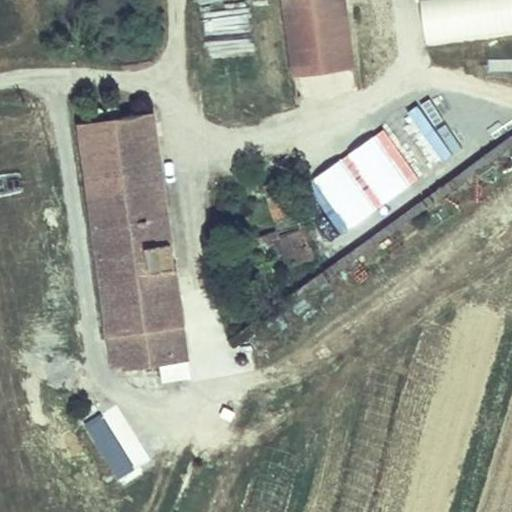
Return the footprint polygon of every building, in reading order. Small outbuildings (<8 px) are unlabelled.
[(288,0),(302,100),(360,93),(346,0),(288,0)] [(511,0),(420,0),(426,45),(511,34),(511,0)] [(205,29),(250,28),(250,10),(205,11),(205,29)] [(251,32),(207,41),(212,69),(257,60),(251,32)] [(190,352),(153,109),(82,120),(118,364),(190,352)] [(290,175),(266,183),(272,199),(296,191),(290,175)] [(323,241),(349,233),(340,205),(314,214),(323,241)] [(281,223),(260,229),(262,237),(276,233),(285,261),(316,251),(307,222),(283,229),(281,223)] [(511,355),(502,385),(511,388),(511,355)] [(372,404),(408,413),(417,381),(381,371),(372,404)] [(119,481),(137,469),(99,410),(80,422),(119,481)] [(387,491),(392,459),(355,454),(350,486),(387,491)] [(462,511),(498,511),(510,466),(476,458),(462,511)]
